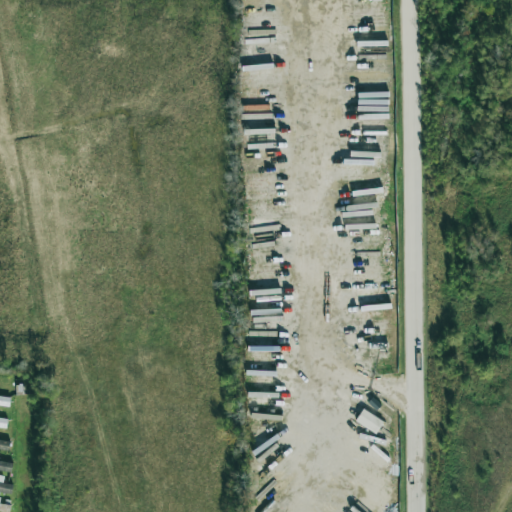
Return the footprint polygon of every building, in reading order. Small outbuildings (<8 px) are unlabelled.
[(0,405),(8,407),(10,398),(0,396),(0,405)] [(375,434),(383,422),(363,409),(355,420),(375,434)] [(0,440),(0,448),(8,450),(9,441),(0,440)] [(12,461),(0,460),(0,469),(11,471),(12,461)] [(3,476),(0,475),(0,492),(11,494),(12,485),(2,483),(3,476)] [(354,511),(355,490),(325,489),(324,511),(354,511)]
